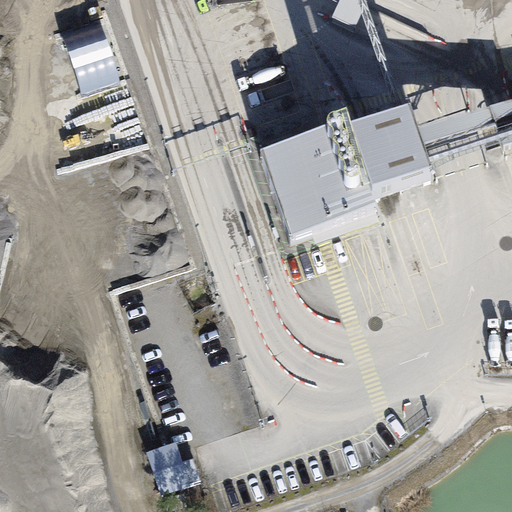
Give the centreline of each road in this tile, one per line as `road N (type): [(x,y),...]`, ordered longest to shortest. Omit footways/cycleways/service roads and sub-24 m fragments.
road 1 (track): [(511,398),(491,397),(418,452),(291,511)]
road 2 (unknown): [(457,149),(447,264),(459,352)]
road 3 (unknown): [(435,0),(457,149)]
road 4 (unknown): [(511,25),(457,149)]
